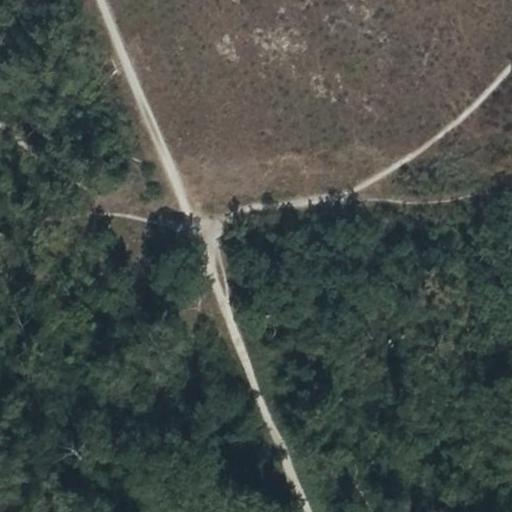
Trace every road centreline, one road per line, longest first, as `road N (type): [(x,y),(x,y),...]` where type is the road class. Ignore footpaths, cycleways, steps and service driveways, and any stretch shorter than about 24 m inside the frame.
road 1 (track): [(297,511),(190,224)]
road 2 (track): [(190,224),(100,0)]
